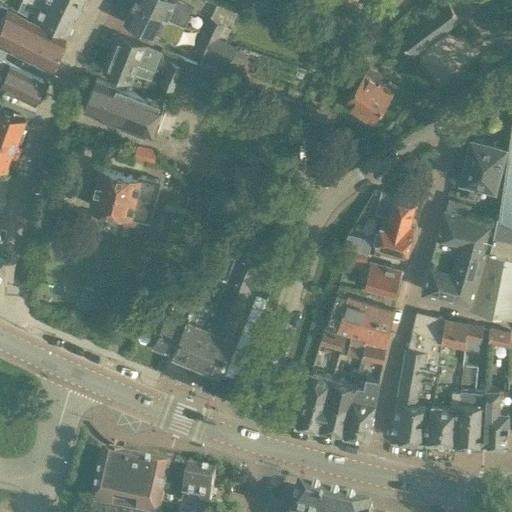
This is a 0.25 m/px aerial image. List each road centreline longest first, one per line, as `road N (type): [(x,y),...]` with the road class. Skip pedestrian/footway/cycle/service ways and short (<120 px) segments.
road 1 (residential): [(244,439),(316,218),(372,167),(511,88)]
road 2 (residential): [(5,338),(22,166),(106,0)]
road 3 (primary): [(511,490),(425,486),(278,449)]
road 4 (primary): [(244,439),(76,372)]
road 5 (unclassified): [(38,511),(76,372)]
